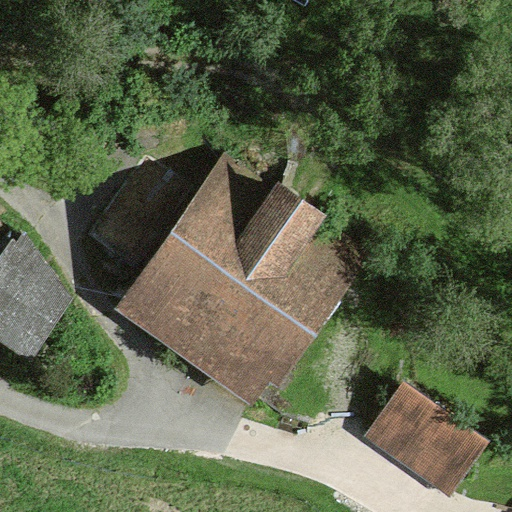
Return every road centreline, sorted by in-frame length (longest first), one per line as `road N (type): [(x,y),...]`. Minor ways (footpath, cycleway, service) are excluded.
road 1 (track): [(164,441),(58,238),(60,189),(167,126),(226,130),(361,190),(511,296)]
road 2 (track): [(164,441),(305,452),(400,511)]
road 3 (track): [(0,405),(164,441)]
